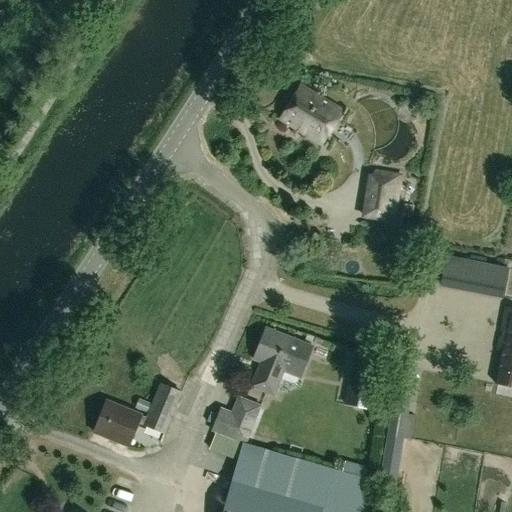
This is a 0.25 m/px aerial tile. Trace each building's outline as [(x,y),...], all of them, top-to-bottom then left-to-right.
[(279,120),(320,145),(341,109),(301,85),(279,120)] [(395,223),(403,174),(372,169),(371,174),(367,173),(360,219),(388,223),(388,222),(395,223)] [(441,286),(500,297),(506,266),(446,255),(441,286)] [(455,335),(456,300),(403,299),(402,334),(455,335)] [(511,315),(509,315),(494,384),(511,387),(511,315)] [(312,346),(264,327),(252,360),(264,364),(256,384),(274,391),(282,371),(299,377),(312,346)] [(110,334),(88,376),(113,389),(135,347),(110,334)] [(345,404),(373,409),(382,360),(354,355),(345,404)] [(159,382),(142,425),(164,434),(182,392),(159,382)] [(220,407),(210,431),(242,444),(242,442),(246,443),(261,405),(237,395),(231,411),(220,407)] [(138,399),(135,407),(146,412),(149,404),(138,399)] [(141,414),(106,400),(93,432),(128,446),(141,414)] [(242,442),(242,444),(221,511),(363,511),(373,480),(366,478),(341,470),(246,443),(242,442)] [(344,460),(341,470),(366,478),(369,468),(344,460)]
